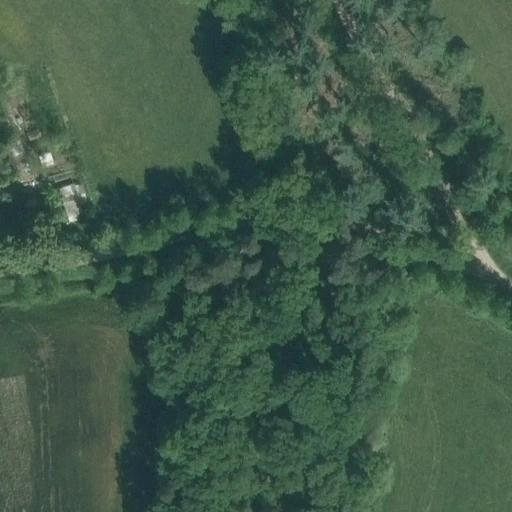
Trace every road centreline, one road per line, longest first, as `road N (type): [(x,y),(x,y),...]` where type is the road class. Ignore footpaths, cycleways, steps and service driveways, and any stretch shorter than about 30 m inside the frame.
road 1 (track): [(0,270),(292,217),(397,241),(491,279)]
road 2 (track): [(491,279),(346,0)]
